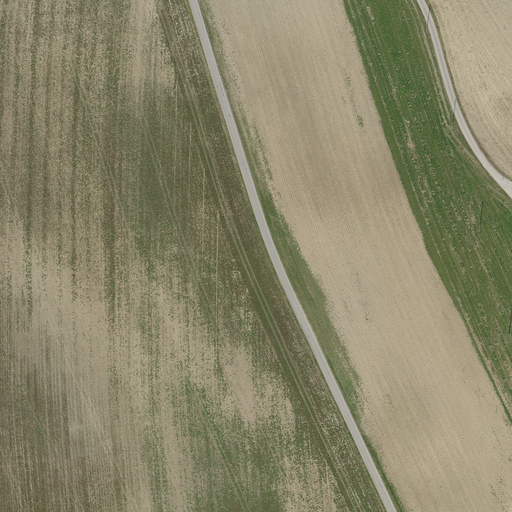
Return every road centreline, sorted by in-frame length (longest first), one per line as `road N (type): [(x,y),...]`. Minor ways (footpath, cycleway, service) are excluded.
road 1 (unclassified): [(194,0),(265,232),(392,511)]
road 2 (unclassified): [(511,191),(473,146),(419,0)]
